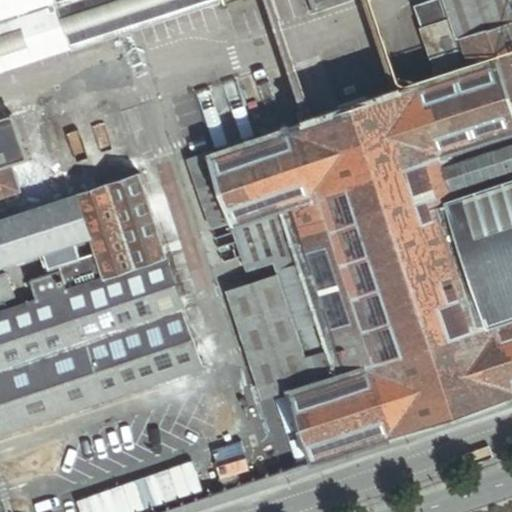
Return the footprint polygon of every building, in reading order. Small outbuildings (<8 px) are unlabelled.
[(0,0),(0,66),(74,42),(59,0),(0,0)] [(59,0),(74,42),(203,0),(59,0)] [(223,0),(225,3),(235,0),(307,0),(312,12),(349,0),(223,0)] [(443,0),(432,0),(416,5),(439,77),(497,58),(511,52),(511,0),(447,0),(454,19),(450,20),(443,0)] [(511,52),(497,58),(511,103),(511,52)] [(309,450),(314,464),(511,398),(511,262),(486,184),(474,149),(511,136),(511,103),(497,58),(439,77),(209,153),(233,223),(234,227),(257,219),(282,211),(299,264),(328,351),(336,374),(289,390),(309,450)] [(89,168),(70,111),(39,122),(58,178),(89,168)] [(13,113),(0,117),(0,126),(12,163),(27,158),(13,113)] [(12,163),(0,126),(0,220),(0,221),(0,220),(0,197),(21,191),(12,163)] [(511,136),(474,149),(486,184),(511,175),(511,136)] [(233,223),(209,153),(190,159),(213,230),(233,223)] [(77,195),(91,236),(96,252),(105,278),(168,257),(140,174),(77,195)] [(511,175),(486,184),(511,262),(511,175)] [(77,195),(0,221),(0,220),(0,266),(45,252),(75,242),(91,236),(77,195)] [(275,272),(299,264),(282,211),(257,219),(272,263),(275,272)] [(272,263),(257,219),(234,227),(248,270),(272,263)] [(31,281),(38,301),(105,278),(96,252),(80,258),(75,242),(45,252),(51,268),(60,266),(61,271),(31,281)] [(186,309),(168,257),(105,278),(38,301),(0,313),(0,370),(182,310),(186,309)] [(304,359),(328,351),(299,264),(275,272),(276,275),(304,359)] [(0,274),(0,302),(3,302),(15,297),(6,274),(0,276),(0,274)] [(262,399),(280,454),(299,448),(309,450),(289,390),(336,374),(328,351),(304,359),(276,275),(229,292),(264,398),(262,399)] [(0,432),(202,366),(182,310),(0,370),(0,432)]
